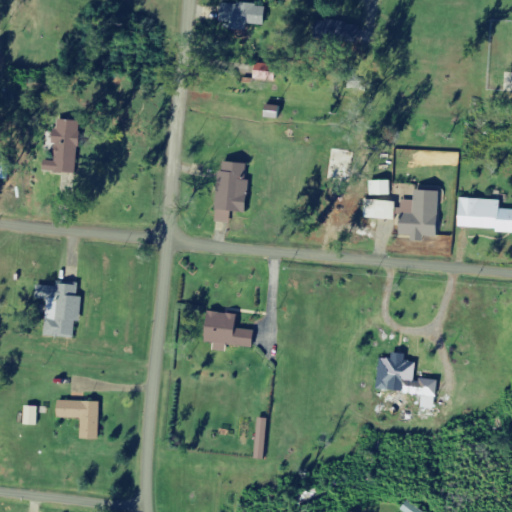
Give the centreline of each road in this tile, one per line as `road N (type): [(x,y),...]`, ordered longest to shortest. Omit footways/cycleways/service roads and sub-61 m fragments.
road 1 (residential): [(511,292),(0,233)]
road 2 (residential): [(175,511),(194,255),(196,0)]
